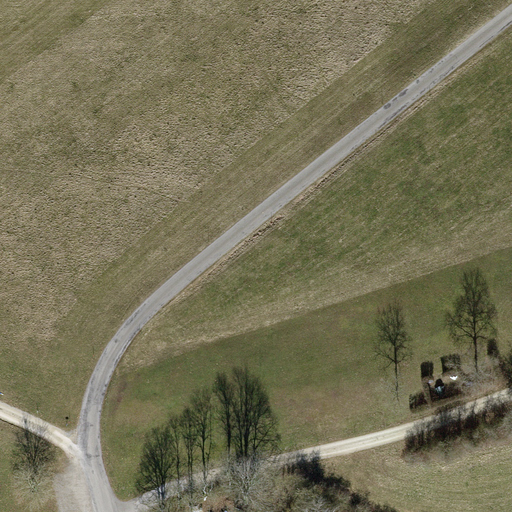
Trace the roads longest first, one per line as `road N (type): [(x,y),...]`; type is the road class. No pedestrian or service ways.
road 1 (unclassified): [(95,511),(92,414),(105,364),(146,306),(511,12)]
road 2 (track): [(511,386),(396,435),(168,491),(129,511)]
